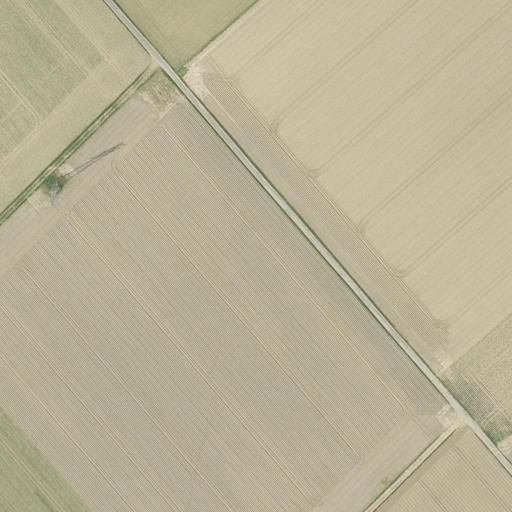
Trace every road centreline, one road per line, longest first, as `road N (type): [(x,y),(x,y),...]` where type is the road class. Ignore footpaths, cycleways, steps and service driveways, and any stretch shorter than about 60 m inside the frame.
road 1 (track): [(511,471),(106,0)]
road 2 (track): [(159,61),(0,220)]
road 3 (track): [(365,511),(463,415)]
